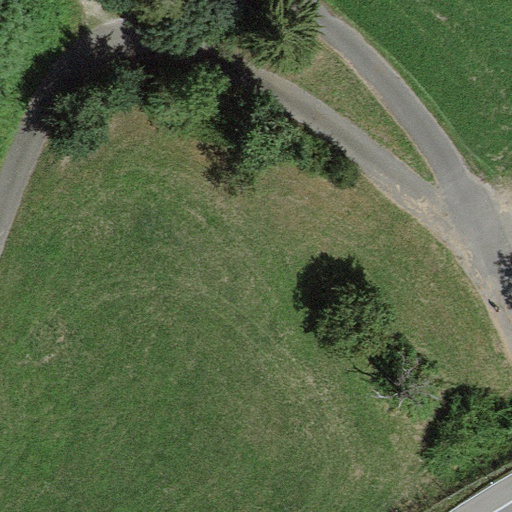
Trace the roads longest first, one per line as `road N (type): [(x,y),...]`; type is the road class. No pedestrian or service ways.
road 1 (track): [(124,39),(176,41),(228,63),(485,244)]
road 2 (track): [(485,244),(445,160),(397,95),(339,30),(299,0)]
road 3 (track): [(0,241),(30,133),(84,62),(124,39)]
